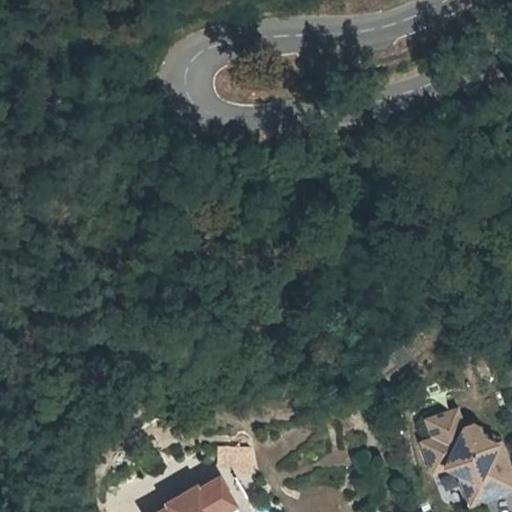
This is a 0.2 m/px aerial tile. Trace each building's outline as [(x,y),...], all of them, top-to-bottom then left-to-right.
[(458,426),(452,409),(422,419),(428,437),(419,441),(429,459),(439,457),(454,463),(456,468),(454,474),(470,483),(475,499),(508,487),(498,457),(494,458),(484,452),(486,444),(472,436),(474,434),(471,427),(465,424),(458,426)] [(416,441),(423,461),(429,459),(419,441),(416,441)] [(494,458),(498,457),(493,442),(486,444),(484,452),(494,458)] [(216,448),(216,464),(237,464),(239,471),(251,468),(245,451),(245,449),(216,448)] [(439,457),(429,459),(433,468),(438,466),(454,474),(456,468),(454,463),(439,457)] [(433,468),(429,459),(423,461),(426,470),(433,468)] [(463,504),(475,499),(470,483),(454,474),(463,504)] [(157,511),(234,511),(231,507),(216,479),(193,491),(191,488),(161,506),(163,509),(157,511)]
